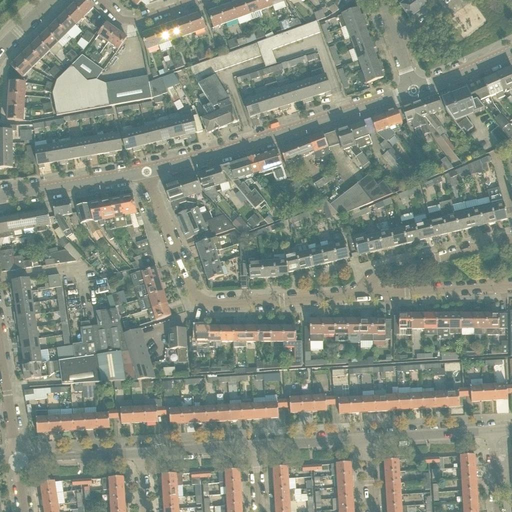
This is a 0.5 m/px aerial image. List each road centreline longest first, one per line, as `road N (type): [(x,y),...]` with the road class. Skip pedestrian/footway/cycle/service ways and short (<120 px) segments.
road 1 (residential): [(362,295),(205,303),(195,297),(141,172)]
road 2 (tertiary): [(141,172),(411,90)]
road 3 (residential): [(511,237),(382,271),(362,295)]
road 4 (residential): [(362,295),(511,286)]
road 5 (tertiary): [(0,197),(141,172)]
road 6 (tertiary): [(366,440),(491,432)]
road 7 (tertiary): [(16,461),(139,454)]
